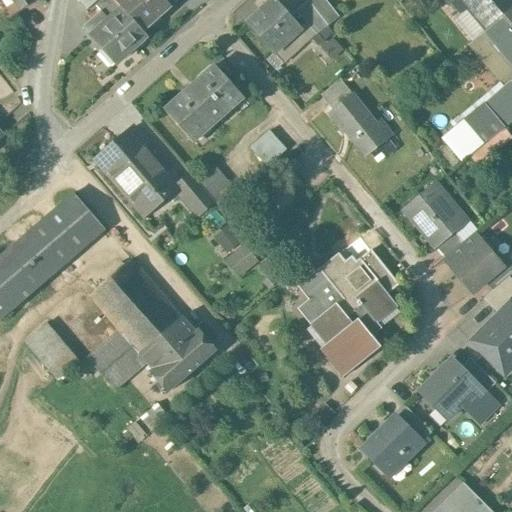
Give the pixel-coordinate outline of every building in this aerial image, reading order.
[(32,0),(13,0),(21,11),(34,2),(32,0)] [(115,3),(112,0),(99,0),(94,5),(100,12),(109,22),(92,36),(92,37),(103,49),(99,53),(112,68),(146,37),(142,33),(115,3)] [(160,0),(117,0),(115,3),(142,33),(169,9),(160,0)] [(289,17),(273,0),(247,24),(282,64),(315,33),(307,24),(301,30),(289,17)] [(325,0),(309,0),(307,1),(328,26),(339,18),(325,0)] [(511,0),(458,0),(452,5),(460,15),(466,10),(485,32),(511,8),(511,0)] [(307,1),(289,17),(301,30),(307,24),(315,33),(316,35),(328,26),(307,1)] [(511,9),(485,32),(483,33),(511,66),(511,9)] [(100,12),(84,27),(92,36),(109,22),(100,12)] [(318,45),(326,60),(343,50),(335,35),(318,45)] [(215,66),(163,112),(194,146),(245,100),(215,66)] [(340,80),(322,95),(330,106),(348,91),(340,80)] [(511,122),(511,82),(511,81),(485,103),(506,127),(511,122)] [(388,140),(353,96),(328,115),(339,130),(342,127),(366,158),(388,140)] [(485,103),(442,139),(462,164),(506,127),(485,103)] [(120,189),(158,159),(132,129),(121,139),(126,145),(101,166),(120,189)] [(268,132),(250,148),(267,168),(285,152),(268,132)] [(158,159),(120,189),(139,211),(156,197),(161,203),(175,190),(181,186),(180,184),(158,159)] [(238,194),(214,166),(196,181),(214,202),(220,209),(238,194)] [(196,181),(191,175),(180,184),(181,186),(175,190),(197,217),(214,202),(196,181)] [(448,207),(432,187),(403,210),(435,248),(436,247),(454,233),(467,222),(452,204),(448,207)] [(0,320),(105,230),(73,194),(0,257),(0,320)] [(229,231),(217,241),(227,253),(239,243),(229,231)] [(454,233),(436,247),(445,258),(463,243),(454,233)] [(482,243),(452,268),(472,292),(484,282),(502,267),(501,266),(482,243)] [(244,246),(226,262),(238,277),(257,262),(244,246)] [(371,250),(356,262),(352,257),(345,262),(338,254),(318,270),(342,300),(336,305),(335,304),(310,325),(326,345),(320,350),(342,378),(380,347),(371,337),(381,329),(377,323),(397,307),(387,295),(399,285),(371,250)] [(502,267),(484,282),(492,291),(509,277),(511,274),(511,259),(511,258),(501,266),(502,267)] [(182,318),(131,260),(88,297),(119,332),(139,355),(182,318)] [(492,291),(484,299),(498,314),(510,302),(511,303),(511,302),(511,280),(509,277),(492,291)] [(498,314),(470,342),(498,369),(511,355),(511,303),(510,302),(498,314)] [(182,318),(139,355),(146,363),(152,370),(150,373),(167,393),(215,351),(198,331),(195,333),(182,318)] [(81,364),(46,323),(25,342),(60,383),(81,364)] [(139,355),(119,332),(88,358),(103,374),(104,374),(116,388),(146,363),(139,355)] [(495,384),(470,359),(460,368),(479,387),(479,388),(485,395),(495,384)] [(452,360),(419,392),(436,409),(440,405),(451,416),(479,388),(479,387),(460,368),(452,360)] [(157,404),(141,418),(152,431),(168,417),(157,404)] [(431,433),(406,408),(396,418),(422,443),(431,433)] [(395,417),(362,450),(385,474),(403,455),(407,459),(422,444),(422,443),(396,418),(395,417)] [(491,511),(463,483),(434,511),(491,511)]
